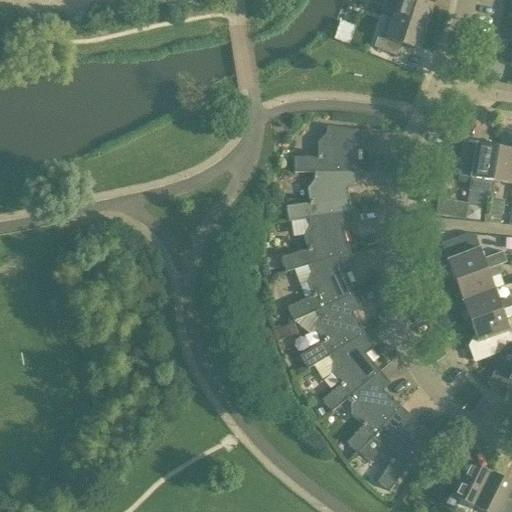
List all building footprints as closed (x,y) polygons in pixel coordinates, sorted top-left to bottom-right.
[(398,0),(393,18),(425,28),(432,6),(414,0),(398,0)] [(418,51),(425,28),(393,18),(386,39),(377,37),(373,48),(396,57),(400,45),(418,51)] [(313,173),(357,172),(357,144),(367,146),(369,133),(326,127),(325,135),(317,143),(317,158),(293,158),(293,174),(313,173)] [(476,145),(470,178),(468,190),(491,194),(493,182),(492,182),(498,148),(476,145)] [(511,150),(498,148),(492,182),(493,182),(511,185),(511,150)] [(307,219),(350,213),(346,185),(357,185),(357,172),(313,173),(314,180),(307,189),(309,204),(285,207),(287,223),(308,220),(307,219)] [(435,215),(451,218),(454,203),(437,200),(435,215)] [(293,270),(349,254),(342,227),(352,225),(350,213),(307,219),(308,220),(309,227),(303,236),(307,250),(284,257),(288,272),(294,270),(293,270)] [(500,224),(501,216),(487,215),(486,223),(500,224)] [(442,247),(447,261),(455,282),(499,266),(498,265),(506,262),(502,252),(483,260),(474,236),(442,247)] [(293,270),(294,270),(305,300),(290,306),(287,307),(293,321),(354,294),(343,269),(353,266),(349,254),(293,270)] [(462,303),(494,291),(490,279),(502,274),(499,266),(455,282),(462,303)] [(469,323),(511,307),(511,303),(510,299),(499,303),(494,291),(462,303),(469,323)] [(310,368),(313,366),(364,334),(349,310),(359,306),(354,294),(293,321),(309,334),(315,331),(322,342),(302,355),(310,368)] [(505,319),(511,316),(511,307),(469,323),(477,344),(509,332),(505,319)] [(294,323),(276,330),(281,340),(298,333),(294,323)] [(321,379),(330,374),(339,386),(321,401),(331,413),(346,400),(346,399),(379,372),(362,350),(371,345),(364,334),(313,366),(321,379)] [(371,439),(400,407),(379,388),(387,382),(379,372),(346,399),(346,400),(351,405),(351,417),(362,426),(346,444),(357,455),(371,440),(371,439)] [(400,407),(371,439),(371,440),(376,444),(378,455),(390,464),(376,483),(389,492),(425,440),(402,424),(409,416),(400,407)] [(453,509),(458,500),(474,508),(491,474),(469,463),(463,476),(453,471),(438,501),(453,509)] [(511,511),(511,499),(507,497),(511,487),(511,484),(491,474),(474,508),(482,511),(511,511)]
